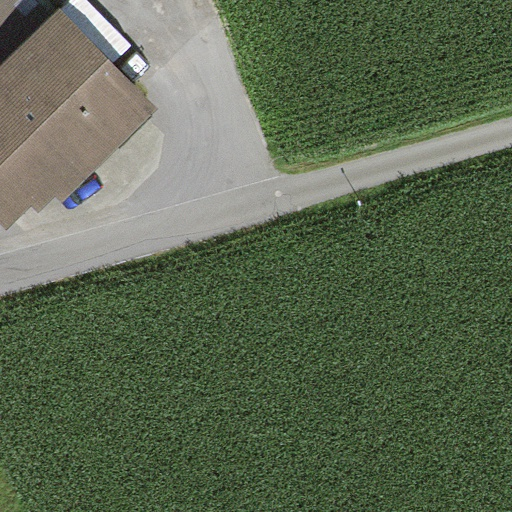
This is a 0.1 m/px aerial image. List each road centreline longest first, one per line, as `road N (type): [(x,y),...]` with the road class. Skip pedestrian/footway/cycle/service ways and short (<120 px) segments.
road 1 (residential): [(0,256),(511,122)]
road 2 (unknown): [(148,0),(183,47),(228,196)]
